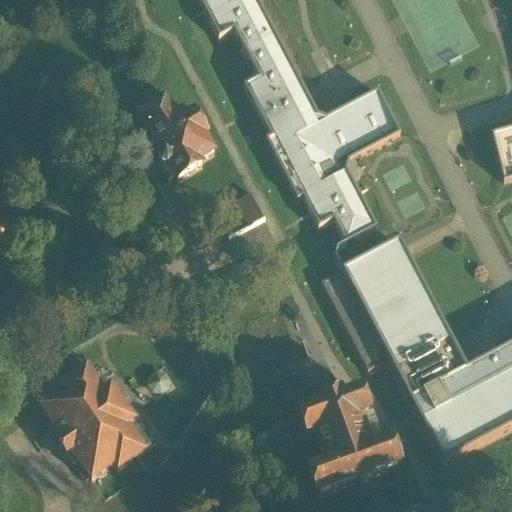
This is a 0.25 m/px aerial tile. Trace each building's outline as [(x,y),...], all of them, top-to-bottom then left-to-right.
[(332,224),(345,248),(375,232),(345,175),(348,166),(399,139),(377,96),(326,122),(316,119),(254,0),(196,0),(218,41),(233,34),(258,81),(243,88),(270,140),(265,143),(296,204),(302,201),(318,232),(332,224)] [(191,117),(187,120),(183,114),(172,121),(147,135),(160,159),(158,160),(156,166),(168,186),(174,182),(177,186),(202,171),(199,167),(213,158),(203,141),(205,140),(191,117)] [(511,132),(491,138),(503,185),(511,182),(511,132)] [(215,216),(228,242),(264,224),(251,198),(215,216)] [(388,364),(442,468),(511,430),(511,348),(465,374),(398,246),(342,274),(320,286),(367,375),(388,364)] [(275,371),(305,360),(300,345),(270,357),(275,371)] [(94,373),(86,378),(85,376),(60,393),(63,398),(41,414),(54,433),(53,433),(61,444),(57,447),(65,459),(69,456),(76,466),(77,465),(90,484),(112,469),(116,475),(141,458),(140,456),(148,451),(132,428),(110,396),(94,373)] [(370,415),(367,417),(360,397),(341,403),(339,399),(318,407),(320,411),(298,419),(305,439),(313,436),(325,468),(306,475),(315,500),(356,486),(357,489),(371,484),(370,481),(398,471),(389,445),(382,448),(370,415)]
